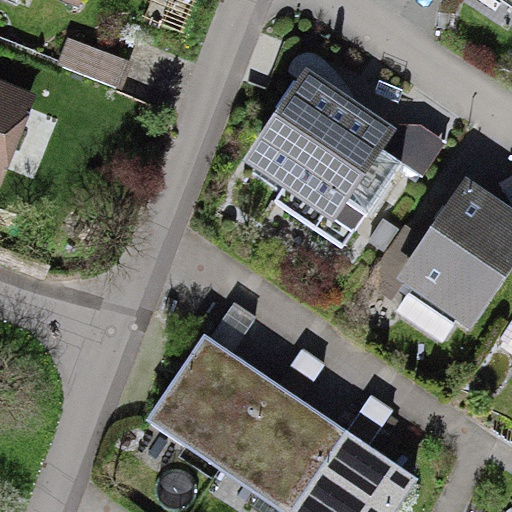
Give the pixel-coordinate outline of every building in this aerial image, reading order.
[(84,0),(54,0),(81,10),(84,0)] [(128,60),(72,39),(62,65),(118,87),(128,60)] [(404,131),(310,69),(248,164),(341,226),(404,131)] [(0,191),(38,97),(0,82),(0,191)] [(511,277),(511,208),(471,180),(403,277),(477,328),(511,277)] [(424,237),(396,218),(352,280),(380,299),(424,237)] [(380,461),(305,412),(238,367),(206,345),(159,414),(308,511),(393,511),(413,481),(380,461)]
